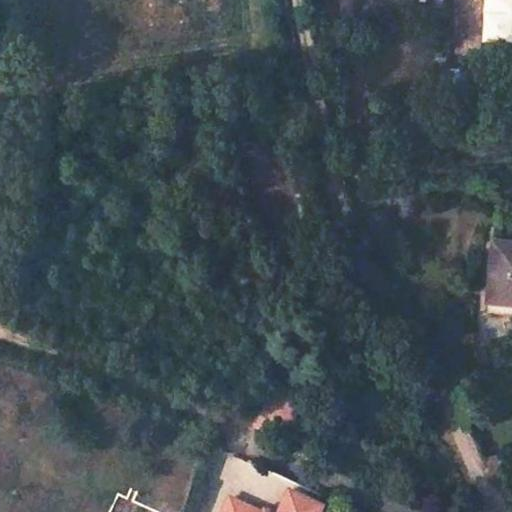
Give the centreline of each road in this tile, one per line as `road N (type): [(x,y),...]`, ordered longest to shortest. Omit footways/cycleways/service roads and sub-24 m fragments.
road 1 (track): [(298,0),(350,242),(423,343),(469,458)]
road 2 (track): [(232,440),(211,420),(0,331)]
road 3 (residential): [(232,440),(402,511)]
